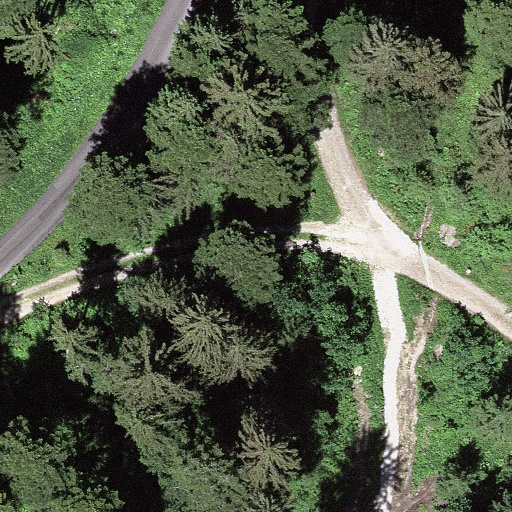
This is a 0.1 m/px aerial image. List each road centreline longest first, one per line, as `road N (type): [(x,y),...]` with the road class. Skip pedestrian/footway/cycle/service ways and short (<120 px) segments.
road 1 (track): [(377,240),(286,233),(208,239),(122,260),(0,307)]
road 2 (unclassified): [(0,242),(97,145),(179,0)]
road 3 (track): [(316,0),(312,45),(325,114),(377,240)]
road 4 (track): [(377,240),(511,331)]
